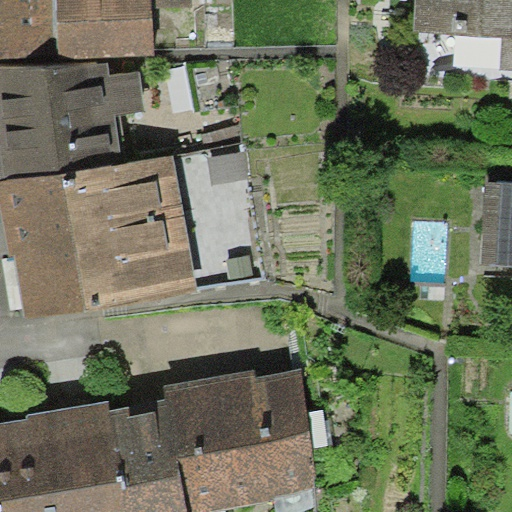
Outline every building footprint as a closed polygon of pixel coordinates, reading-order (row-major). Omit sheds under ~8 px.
[(0,0),(0,49),(56,47),(56,0),(0,0)] [(56,0),(56,47),(108,47),(155,47),(155,5),(191,5),(191,0),(56,0)] [(511,0),(414,0),(413,25),(497,31),(495,61),(511,62),(511,0)] [(56,47),(0,52),(0,168),(125,151),(108,47),(56,47)] [(0,168),(0,173),(19,307),(193,283),(173,144),(125,151),(0,168)] [(511,180),(489,180),(486,261),(511,261),(511,180)] [(189,511),(189,508),(324,485),(303,363),(255,372),(253,362),(166,377),(168,388),(112,397),(131,511),(189,511)] [(111,391),(0,409),(0,511),(131,511),(112,397),(111,391)]
